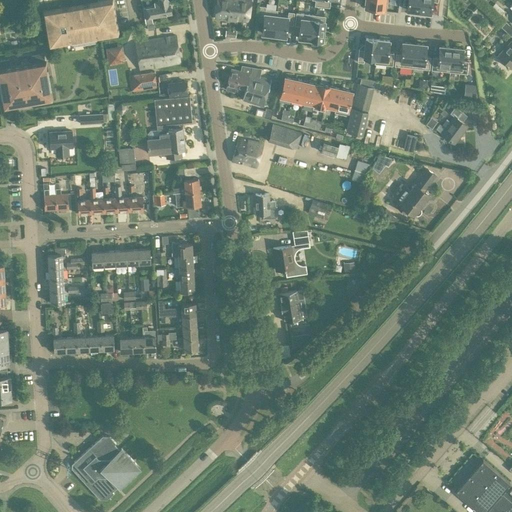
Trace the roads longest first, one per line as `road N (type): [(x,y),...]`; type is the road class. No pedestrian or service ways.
road 1 (secondary): [(205,511),(411,301),(511,179)]
road 2 (unclassified): [(268,511),(511,215)]
road 3 (unclassified): [(254,386),(319,371),(511,149)]
road 4 (residential): [(207,224),(211,361),(40,362)]
road 5 (residential): [(207,224),(32,239)]
road 6 (tertiary): [(232,222),(206,50)]
road 7 (tertiary): [(254,386),(232,222)]
road 8 (tertiary): [(150,511),(226,438),(254,386)]
road 9 (residential): [(206,50),(245,45),(317,57),(334,49),(348,23)]
road 10 (residential): [(0,136),(23,145),(32,239)]
